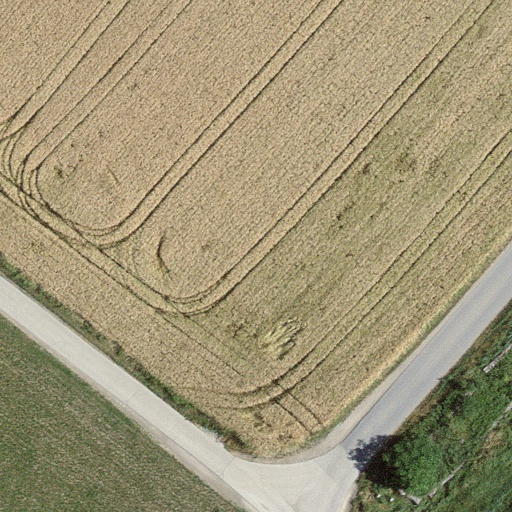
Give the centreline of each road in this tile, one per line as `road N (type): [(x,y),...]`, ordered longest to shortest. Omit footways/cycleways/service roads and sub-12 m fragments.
road 1 (track): [(279,511),(0,293)]
road 2 (track): [(511,269),(290,511)]
